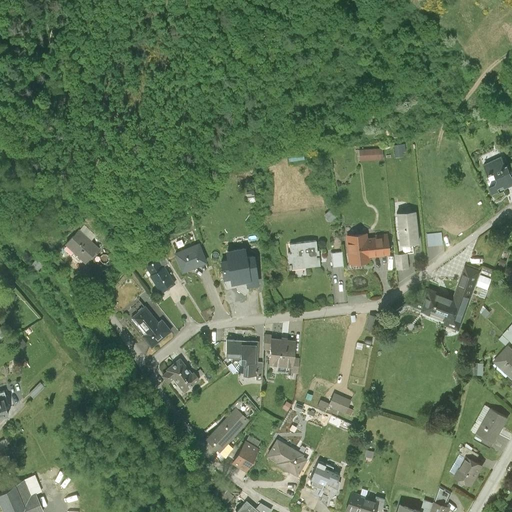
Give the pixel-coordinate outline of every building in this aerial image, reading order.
[(393,144),(394,156),(403,155),(402,151),(405,151),(404,143),(393,144)] [(359,161),(382,158),(381,147),(358,150),(359,161)] [(507,165),(503,157),(484,165),(489,174),(495,171),(497,177),(496,181),(490,184),(493,192),(499,189),(500,189),(502,190),(505,188),(506,186),(511,182),(511,181),(511,168),(509,164),(507,165)] [(399,243),(417,242),(415,214),(396,216),(399,243)] [(100,246),(79,228),(67,241),(86,258),(93,251),(94,253),(100,246)] [(426,231),(427,243),(443,242),(442,230),(426,231)] [(387,253),(385,234),(374,235),(374,237),(366,238),(365,234),(347,235),(349,259),(368,257),(368,255),(387,253)] [(287,251),(289,267),(291,267),(290,264),(304,263),(305,265),(320,264),(319,251),(316,252),(316,248),(317,248),(316,239),(289,242),(290,251),(287,251)] [(198,243),(175,251),(181,267),(189,265),(190,267),(205,262),(198,243)] [(331,251),(332,266),(343,265),(342,250),(331,251)] [(253,255),(221,261),(224,279),(247,275),(249,285),(257,284),(253,255)] [(406,255),(394,256),(396,268),(407,267),(406,255)] [(168,281),(172,280),(157,256),(146,263),(152,272),(151,273),(159,287),(163,285),(165,288),(170,284),(168,281)] [(460,319),(478,272),(466,267),(454,299),(429,289),(421,310),(422,310),(424,307),(430,309),(429,313),(447,320),(449,315),(460,319)] [(480,274),(476,285),(488,290),(492,278),(480,274)] [(150,343),(170,328),(164,321),(161,324),(143,302),(129,313),(142,330),(140,331),(150,343)] [(511,323),(503,333),(511,341),(511,323)] [(268,361),(291,364),(292,356),(294,339),(270,337),(269,347),(270,347),(268,361)] [(258,340),(226,338),(225,354),(231,355),(231,361),(237,370),(256,371),(258,340)] [(511,350),(508,346),(496,358),(510,371),(509,373),(511,375),(511,350)] [(299,357),(292,356),(291,364),(291,368),(297,369),(299,357)] [(191,372),(179,357),(167,367),(168,369),(162,373),(167,379),(173,375),(184,389),(199,377),(193,370),(191,372)] [(474,361),(474,372),(483,372),(483,361),(474,361)] [(345,410),(350,398),(332,390),(328,399),(326,402),(345,410)] [(0,416),(8,414),(6,406),(8,405),(4,391),(0,392),(0,416)] [(328,399),(319,396),(315,404),(324,408),(326,402),(328,399)] [(208,436),(219,447),(235,432),(247,415),(237,406),(208,436)] [(477,433),(492,441),(506,417),(491,408),(477,433)] [(239,435),(235,432),(219,447),(216,450),(221,460),(239,435)] [(245,439),(256,446),(260,440),(249,433),(245,439)] [(494,442),(492,441),(477,433),(473,440),(490,449),(494,442)] [(0,456),(10,449),(2,437),(0,439),(0,456)] [(282,464),(296,473),(306,458),(301,455),(302,454),(278,438),(268,453),(282,462),(282,464)] [(258,446),(256,446),(245,439),(233,459),(246,467),(258,446)] [(455,476),(471,485),(476,477),(474,477),(481,465),(467,457),(455,476)] [(317,458),(309,477),(312,478),(310,482),(323,488),(324,486),(322,485),(325,479),(329,481),(328,483),(338,488),(339,480),(337,479),(338,477),(337,477),(339,472),(338,471),(338,472),(331,468),(333,465),(324,461),(317,458)] [(0,501),(4,511),(41,511),(43,511),(36,495),(40,493),(32,476),(14,485),(14,484),(0,492),(0,501)] [(227,486),(217,492),(223,503),(233,497),(227,486)] [(438,487),(433,502),(445,505),(449,493),(438,487)] [(382,511),(385,499),(377,497),(376,500),(368,497),(368,499),(361,497),(361,495),(352,492),(347,509),(355,511),(374,511),(376,509),(382,511)] [(236,511),(259,511),(255,508),(254,510),(245,502),(236,511)] [(447,511),(449,507),(445,505),(433,502),(430,511),(447,511)]
